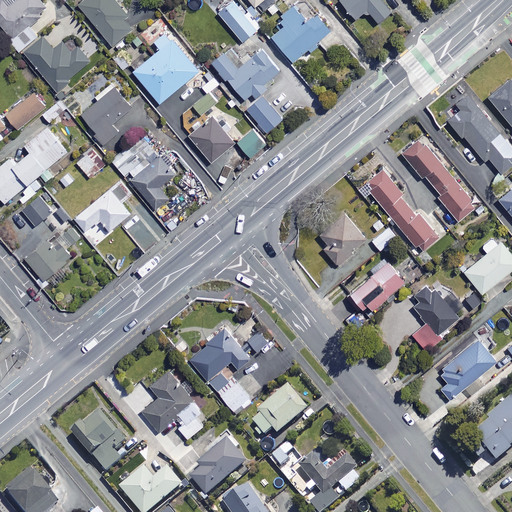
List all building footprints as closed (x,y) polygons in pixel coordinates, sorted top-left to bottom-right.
[(5,0),(0,4),(0,21),(13,36),(10,39),(22,52),(39,36),(31,26),(50,10),(41,0),(5,0)] [(128,16),(114,0),(88,0),(80,7),(114,48),(133,32),(124,20),(128,16)] [(342,0),(359,20),(370,11),(380,24),(393,14),(382,0),(342,0)] [(258,32),(234,3),(220,14),(244,43),(258,32)] [(274,3),(266,9),(273,18),(281,11),(274,3)] [(311,22),(296,4),(278,19),(286,29),(275,38),(297,65),(335,33),(320,15),(311,22)] [(200,73),(168,32),(155,43),(162,51),(135,72),(160,104),(200,73)] [(56,50),(45,37),(26,52),(57,91),(92,64),(72,38),(56,50)] [(283,72),(266,51),(240,71),(227,54),(215,64),(229,82),(231,80),(248,101),(255,95),(258,99),(269,91),(265,86),(283,72)] [(131,65),(122,54),(115,60),(124,70),(131,65)] [(220,86),(215,79),(204,87),(209,94),(220,86)] [(511,79),(491,97),(511,123),(511,79)] [(135,108),(116,83),(98,97),(101,101),(84,114),(112,152),(123,143),(112,129),(131,114),(130,112),(135,108)] [(194,107),(201,115),(220,101),(213,92),(194,107)] [(40,93),(8,116),(18,130),(50,106),(40,93)] [(511,167),(511,148),(469,96),(457,106),(462,112),(450,122),(463,138),(465,137),(486,162),(490,159),(503,175),(511,167)] [(67,110),(60,102),(44,114),(51,123),(67,110)] [(236,144),(215,118),(192,137),(213,163),(236,144)] [(0,169),(0,194),(8,204),(17,195),(25,205),(37,195),(35,193),(56,175),(51,169),(70,152),(49,128),(28,146),(33,152),(17,165),(12,159),(0,169)] [(268,146),(256,130),(240,142),(253,158),(268,146)] [(137,175),(161,157),(145,136),(114,159),(127,177),(134,172),(137,175)] [(477,209),(422,141),(405,155),(424,179),(427,176),(443,196),(439,198),(459,223),(477,209)] [(93,150),(78,162),(91,178),(106,167),(93,150)] [(178,175),(163,157),(134,180),(157,209),(171,198),(162,187),(178,175)] [(404,194),(386,171),(368,185),(421,252),(440,237),(422,214),(418,217),(402,196),(404,194)] [(132,215),(123,202),(131,195),(122,183),(77,218),(87,232),(103,220),(111,231),(132,215)] [(511,193),(501,202),(511,215),(511,193)] [(55,213),(41,196),(24,211),(37,227),(55,213)] [(345,213),(319,234),(330,248),(326,251),(336,263),(366,239),(345,213)] [(396,238),(380,218),(373,224),(379,233),(371,239),(381,251),(396,238)] [(74,228),(64,234),(73,246),(82,239),(74,228)] [(498,246),(493,240),(483,248),(488,254),(465,272),(482,294),(511,270),(511,255),(502,242),(498,246)] [(56,250),(49,242),(29,260),(47,281),(74,258),(63,244),(56,250)] [(408,282),(391,262),(349,297),(363,313),(372,305),(377,311),(396,295),(395,293),(408,282)] [(359,274),(347,283),(352,290),(364,280),(359,274)] [(445,301),(431,285),(410,303),(429,324),(415,337),(429,352),(444,339),(441,335),(466,312),(451,295),(445,301)] [(228,329),(193,360),(219,390),(229,382),(221,373),(235,362),(241,369),(253,358),(228,329)] [(270,342),(259,331),(249,340),(259,352),(270,342)] [(439,388),(448,398),(463,385),(470,393),(483,382),(476,374),(494,359),(476,337),(437,370),(446,381),(439,388)] [(204,413),(171,373),(152,388),(161,398),(144,412),(160,433),(181,416),(187,423),(180,428),(190,440),(205,427),(198,418),(204,413)] [(223,395),(235,411),(243,405),(245,409),(253,403),(238,383),(223,395)] [(275,429),(280,436),(310,410),(291,388),(252,422),(265,437),(275,429)] [(511,396),(511,395),(470,432),(494,459),(511,442),(511,396)] [(126,440),(104,412),(76,435),(98,462),(126,440)] [(209,498),(249,465),(239,453),(245,447),(236,437),(202,466),(205,469),(194,479),(209,498)] [(298,457),(288,443),(272,454),(282,468),(298,457)] [(284,471),(314,511),(329,511),(345,501),(342,497),(365,480),(347,455),(328,469),(314,450),(284,471)] [(156,480),(146,469),(122,489),(141,511),(154,511),(184,487),(169,469),(156,480)] [(58,502),(31,471),(7,491),(24,511),(57,511),(53,506),(58,502)] [(269,511),(253,487),(236,498),(234,494),(225,500),(233,511),(269,511)]
